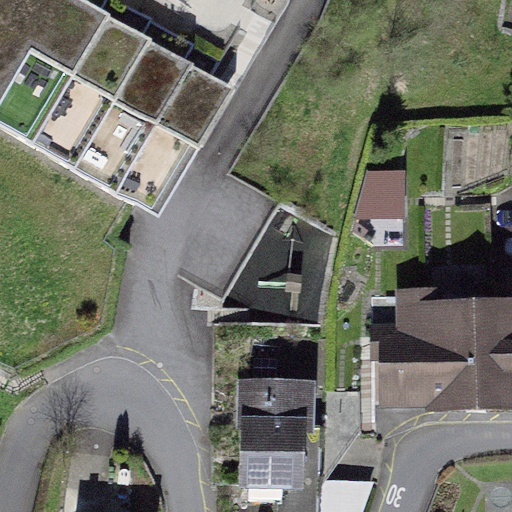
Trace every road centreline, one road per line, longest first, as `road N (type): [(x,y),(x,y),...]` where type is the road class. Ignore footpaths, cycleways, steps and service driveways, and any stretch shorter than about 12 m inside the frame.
road 1 (residential): [(9,511),(35,423),(62,398),(101,386),(145,406),(169,452),(182,511)]
road 2 (residential): [(402,511),(439,442),(511,436)]
